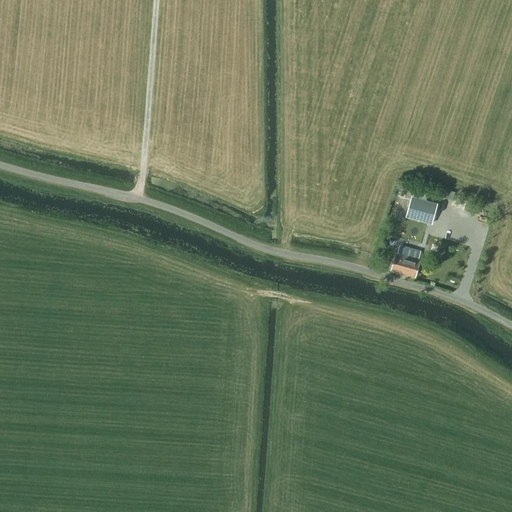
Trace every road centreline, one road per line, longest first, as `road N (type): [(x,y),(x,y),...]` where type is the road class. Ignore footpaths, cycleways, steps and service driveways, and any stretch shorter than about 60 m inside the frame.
road 1 (unclassified): [(511,327),(439,292),(263,248),(138,198),(0,165)]
road 2 (track): [(138,198),(156,0)]
